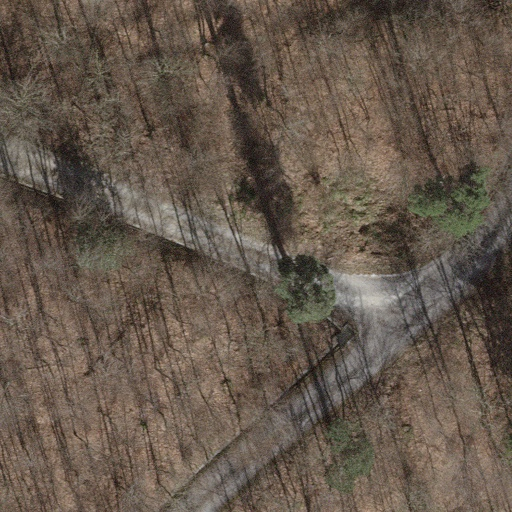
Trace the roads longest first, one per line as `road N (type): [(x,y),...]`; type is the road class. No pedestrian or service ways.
road 1 (track): [(0,154),(411,321)]
road 2 (track): [(511,208),(449,287),(192,511)]
